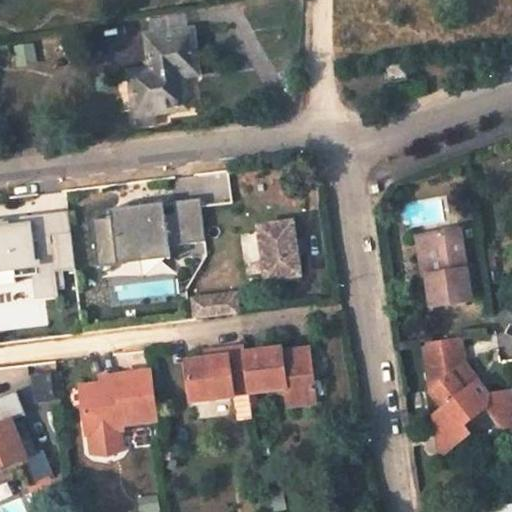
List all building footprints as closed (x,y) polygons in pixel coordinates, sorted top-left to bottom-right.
[(154,34),(189,30),(187,11),(152,17),(154,34)] [(199,74),(193,30),(189,30),(154,34),(151,35),(153,50),(148,50),(151,68),(131,71),(136,110),(154,107),(154,112),(187,108),(184,76),(199,74)] [(406,64),(385,65),(386,80),(407,79),(406,64)] [(204,198),(118,204),(119,218),(96,219),(101,279),(172,274),(171,253),(208,250),(204,198)] [(294,223),(261,228),(269,281),(302,276),(294,223)] [(471,300),(460,231),(426,237),(432,273),(426,274),(431,306),(471,300)] [(426,237),(416,237),(422,275),(426,274),(432,273),(426,237)] [(57,311),(49,251),(1,257),(9,318),(57,311)] [(194,301),(196,319),(239,315),(237,296),(194,301)] [(511,393),(499,395),(477,394),(478,391),(472,384),(474,382),(461,365),(465,361),(460,359),(457,339),(430,342),(436,380),(430,384),(436,391),(432,394),(443,411),(437,417),(439,436),(461,439),(464,438),(467,436),(467,432),(462,425),(487,405),(504,428),(511,426),(511,393)] [(289,403),(318,399),(313,350),(286,354),(285,350),(247,354),(246,345),(230,346),(231,356),(208,360),(189,362),(194,402),(252,394),(252,391),(287,387),(289,403)] [(230,346),(207,350),(208,360),(231,356),(230,346)] [(52,370),(31,376),(39,404),(59,398),(52,370)] [(158,419),(151,371),(118,375),(118,382),(101,384),(82,387),(88,435),(124,430),(123,424),(158,419)] [(118,375),(101,378),(101,384),(118,382),(118,375)] [(14,420),(29,415),(19,390),(0,397),(0,468),(39,453),(26,420),(16,424),(14,420)] [(88,441),(124,437),(124,430),(88,435),(88,441)]
